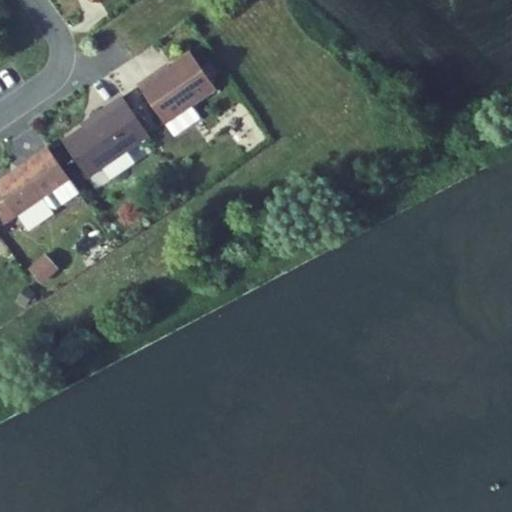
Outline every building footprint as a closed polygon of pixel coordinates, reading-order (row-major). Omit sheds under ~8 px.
[(152,75),(138,85),(164,124),(166,123),(174,135),(199,117),(191,106),(216,89),(191,52),(171,67),(154,78),(152,75)] [(154,78),(171,67),(169,64),(152,75),(154,78)] [(126,151),(149,135),(122,97),(100,112),(102,115),(82,128),(62,142),(87,178),(101,168),(126,151)] [(82,128),(102,115),(100,112),(81,125),(82,128)] [(78,192),(48,148),(0,181),(0,226),(18,214),(44,196),(50,205),(57,207),(78,192)] [(135,164),(126,151),(101,168),(110,181),(135,164)] [(44,196),(18,214),(29,231),(55,213),(50,205),(44,196)] [(54,285),(49,265),(35,268),(41,289),(54,285)] [(26,307),(34,294),(26,289),(17,302),(26,307)]
